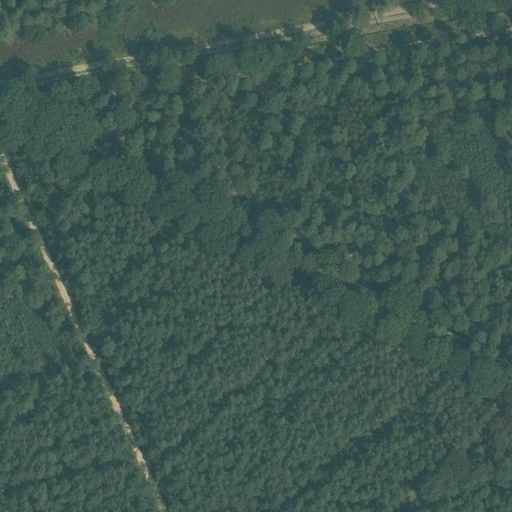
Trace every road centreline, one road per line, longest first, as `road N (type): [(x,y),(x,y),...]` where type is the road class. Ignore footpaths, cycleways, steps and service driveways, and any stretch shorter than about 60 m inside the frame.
road 1 (track): [(0,110),(511,377)]
road 2 (track): [(0,110),(311,70),(511,30)]
road 3 (track): [(0,84),(459,0)]
road 4 (track): [(161,511),(0,154)]
